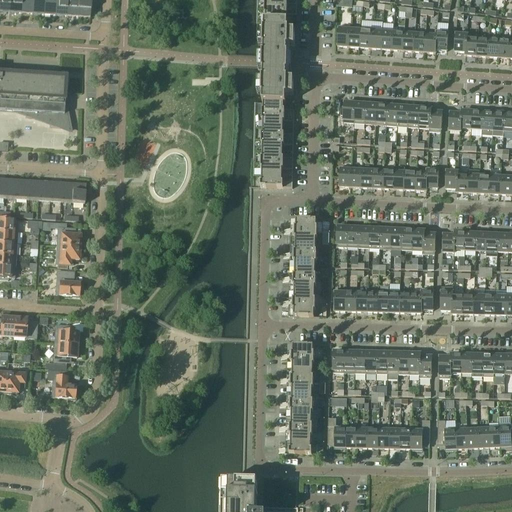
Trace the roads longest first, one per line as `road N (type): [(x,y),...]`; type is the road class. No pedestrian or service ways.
road 1 (residential): [(262,325),(261,469),(511,470)]
road 2 (residential): [(262,325),(511,332)]
road 3 (residential): [(511,212),(313,203)]
road 4 (residential): [(511,91),(315,77)]
road 5 (residential): [(313,203),(267,201),(262,325)]
road 6 (unknown): [(432,473),(437,330)]
road 7 (residential): [(100,174),(97,312)]
road 8 (residential): [(103,38),(100,174)]
road 9 (residential): [(97,312),(96,405),(83,420),(64,421)]
road 10 (residential): [(313,203),(315,77)]
